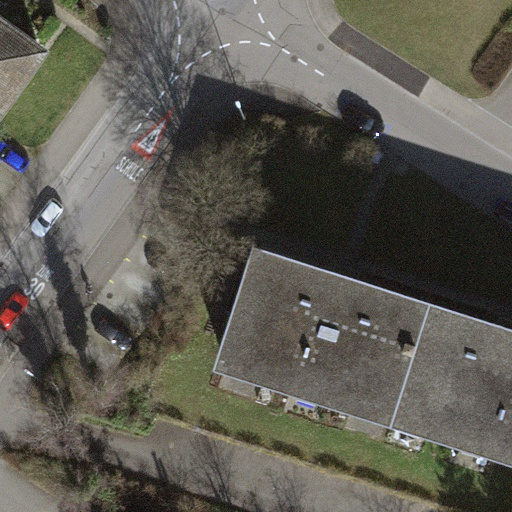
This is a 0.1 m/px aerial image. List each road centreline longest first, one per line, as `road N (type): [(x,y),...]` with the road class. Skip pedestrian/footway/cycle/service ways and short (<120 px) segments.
road 1 (residential): [(0,327),(230,17)]
road 2 (residential): [(230,17),(511,195)]
